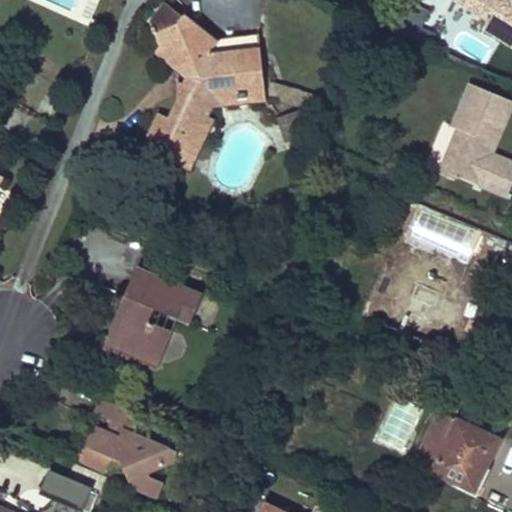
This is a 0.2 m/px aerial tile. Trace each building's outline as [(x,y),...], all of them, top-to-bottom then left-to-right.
[(511,3),(506,0),(498,0),(475,38),(511,61),(511,3)] [(159,113),(143,147),(183,167),(207,117),(212,107),(216,99),(266,94),(261,48),(210,54),(218,43),(184,16),(183,18),(166,3),(151,22),(154,28),(153,28),(159,46),(156,51),(188,76),(186,81),(187,93),(181,92),(169,117),(159,113)] [(414,14),(405,37),(441,52),(451,30),(414,14)] [(218,43),(210,54),(261,48),(259,34),(222,38),(218,43)] [(270,79),(272,97),(315,110),(320,95),(270,79)] [(179,81),(181,92),(187,93),(186,81),(179,81)] [(454,127),(451,132),(457,135),(445,164),(458,169),(455,176),(507,198),(511,186),(511,171),(490,163),(493,156),(511,110),(511,103),(471,86),(454,127)] [(266,94),(216,99),(212,107),(267,101),(266,94)] [(301,112),(283,117),(290,141),(295,139),(308,135),(301,112)] [(207,117),(183,167),(190,170),(214,120),(207,117)] [(511,163),(493,156),(490,163),(511,171),(511,163)] [(454,180),(455,176),(458,169),(445,164),(441,174),(454,180)] [(148,254),(131,297),(125,311),(112,341),(128,347),(125,353),(153,365),(160,346),(168,340),(168,328),(149,321),(155,308),(191,323),(203,295),(176,284),(182,268),(148,254)] [(423,279),(446,287),(452,268),(430,260),(423,279)] [(406,277),(393,306),(428,321),(440,292),(406,277)] [(126,294),(119,309),(125,311),(131,297),(126,294)] [(313,315),(300,339),(314,346),(327,322),(313,315)] [(442,327),(434,346),(443,351),(452,331),(442,327)] [(128,347),(112,341),(110,347),(125,353),(128,347)] [(437,387),(446,392),(456,370),(446,369),(437,387)] [(456,370),(446,392),(476,406),(486,385),(456,370)] [(126,426),(132,412),(99,398),(94,413),(108,419),(126,426)] [(440,412),(416,462),(475,490),(499,441),(440,412)] [(126,426),(108,419),(111,434),(121,438),(124,430),(126,426)] [(95,427),(87,446),(111,456),(122,460),(132,487),(156,496),(162,482),(149,477),(148,473),(172,462),(177,451),(124,430),(121,438),(111,434),(95,427)] [(103,475),(111,456),(87,446),(71,461),(75,463),(103,475)] [(103,475),(75,463),(67,481),(98,494),(106,476),(103,475)] [(65,480),(58,499),(88,511),(90,511),(98,494),(67,481),(65,480)] [(290,511),(266,500),(260,511),(290,511)]
